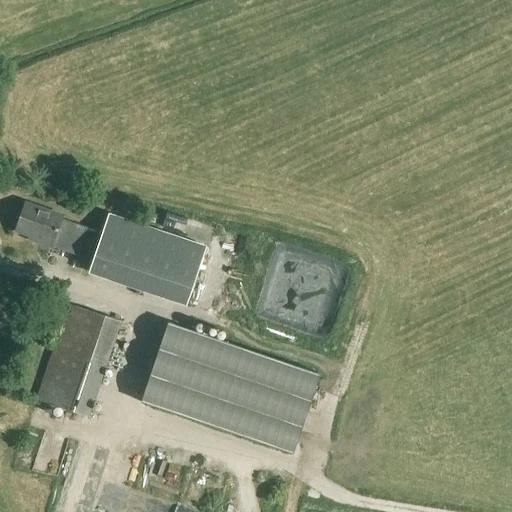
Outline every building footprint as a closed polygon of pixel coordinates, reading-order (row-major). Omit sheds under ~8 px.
[(78,257),(87,229),(61,220),(62,218),(26,205),(16,233),(38,241),(37,244),(51,249),(52,248),(78,257)] [(128,221),(108,214),(88,275),(108,281),(128,221)] [(155,216),(148,215),(147,222),(154,223),(155,216)] [(119,323),(69,306),(37,401),(87,418),(119,323)] [(165,338),(144,398),(291,448),(312,389),(165,338)]
